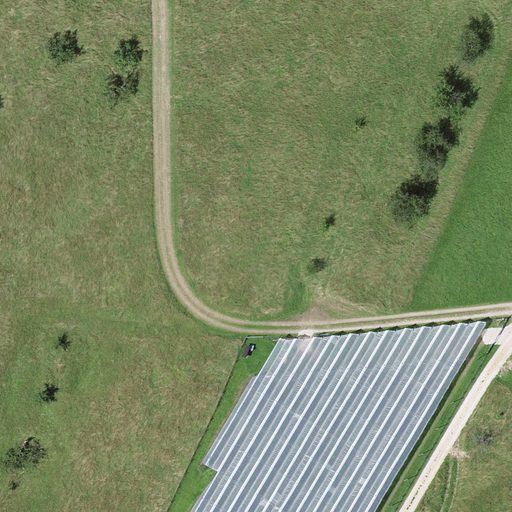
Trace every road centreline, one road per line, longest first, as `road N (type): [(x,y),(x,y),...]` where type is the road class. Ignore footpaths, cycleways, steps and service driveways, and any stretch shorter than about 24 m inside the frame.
road 1 (track): [(511,306),(300,328),(230,325),(187,305),(168,252),(161,0)]
road 2 (track): [(511,336),(408,511)]
